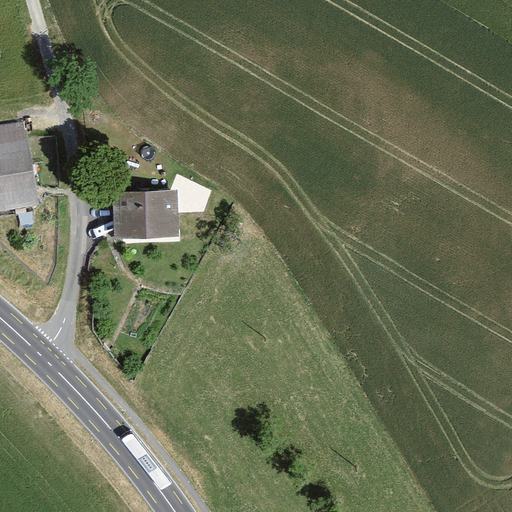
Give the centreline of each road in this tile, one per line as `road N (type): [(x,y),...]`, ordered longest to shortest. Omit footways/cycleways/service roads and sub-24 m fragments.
road 1 (track): [(32,0),(69,148),(76,211),(66,319),(51,366)]
road 2 (primary): [(175,511),(51,366),(0,326)]
